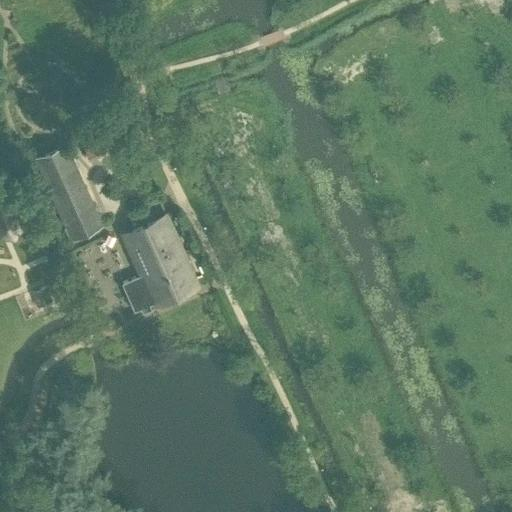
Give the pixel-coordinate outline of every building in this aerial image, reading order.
[(101,128),(79,137),(80,138),(89,160),(93,158),(111,150),(102,129),(101,128)] [(65,146),(37,159),(52,195),(71,235),(99,222),(98,219),(93,208),(77,171),(73,163),(65,146)] [(21,225),(15,213),(1,211),(0,213),(0,235),(2,235),(10,236),(13,236),(21,225)] [(141,274),(122,283),(134,310),(140,308),(142,312),(151,308),(149,304),(165,297),(167,296),(182,289),(182,290),(184,288),(195,283),(165,216),(124,235),(141,274)] [(33,292),(32,292),(35,299),(38,306),(51,301),(45,287),(33,292)]
